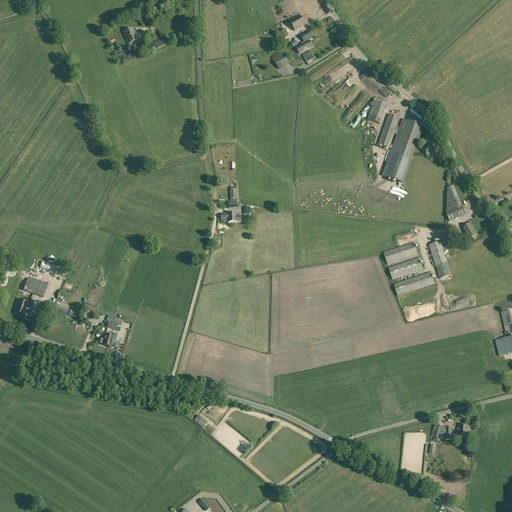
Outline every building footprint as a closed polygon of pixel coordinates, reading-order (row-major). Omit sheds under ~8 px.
[(294,31),(305,25),(299,16),(289,22),(294,31)] [(128,44),(138,40),(133,28),(123,33),(128,44)] [(284,30),(278,34),(283,41),(289,37),(284,30)] [(304,43),(304,44),(309,41),(309,40),(312,38),(308,30),(300,35),(304,43)] [(164,38),(160,40),(155,42),(158,48),(167,45),(164,38)] [(312,46),(309,41),(304,44),(296,48),(299,54),(312,46)] [(287,58),(283,51),(271,58),(279,70),(290,63),(287,58)] [(310,51),(308,52),(302,56),(307,63),(314,58),(310,51)] [(318,65),(328,60),(326,57),(316,63),(318,65)] [(342,65),(336,70),(339,74),(345,68),(342,65)] [(386,105),(374,101),(367,119),(379,123),(386,105)] [(389,149),(400,118),(388,114),(378,145),(389,149)] [(422,127),(403,120),(383,177),(402,184),(422,127)] [(432,144),(423,149),(428,157),(437,151),(432,144)] [(466,215),(462,205),(454,186),(447,189),(448,192),(447,192),(447,214),(450,222),(466,215)] [(254,206),(250,207),(244,207),(244,215),(254,214),(254,206)] [(221,214),(221,217),(221,223),(225,223),(228,223),(236,222),(241,222),(240,216),(236,217),(236,213),(228,214),(221,214)] [(470,239),(478,235),(471,223),(463,228),(470,239)] [(387,265),(418,255),(414,242),(383,253),(387,265)] [(441,242),(429,245),(440,279),(451,276),(441,242)] [(392,280),(423,270),(419,258),(388,268),(392,280)] [(40,268),(52,272),(54,265),(42,261),(40,268)] [(398,296),(434,284),(430,272),(394,284),(398,296)] [(43,298),(47,285),(28,278),(24,291),(43,298)] [(34,316),(37,305),(31,303),(28,311),(27,310),(30,303),(19,299),(16,299),(14,304),(17,305),(14,313),(25,317),(26,312),(28,313),(34,316)] [(69,310),(61,307),(57,305),(56,309),(59,311),(67,314),(69,310)] [(79,314),(71,311),(69,315),(77,319),(79,314)] [(506,335),(511,333),(511,320),(510,311),(500,313),(506,335)] [(119,319),(115,318),(108,316),(107,322),(109,322),(107,329),(116,332),(116,331),(120,332),(121,328),(117,327),(119,319)] [(105,334),(103,340),(98,338),(97,343),(102,345),(111,347),(111,348),(113,349),(114,348),(116,348),(116,345),(114,344),(117,335),(113,334),(113,336),(105,334)] [(511,353),(511,336),(495,341),(499,357),(511,353)] [(473,348),(458,349),(459,358),(474,356),(473,348)] [(204,427),(207,423),(198,415),(195,419),(204,427)] [(438,438),(441,427),(436,425),(432,436),(438,438)] [(468,438),(469,426),(459,425),(458,429),(457,428),(457,433),(458,433),(458,437),(468,438)] [(202,499),(198,502),(195,505),(199,510),(202,507),(206,511),(210,509),(202,499)]
